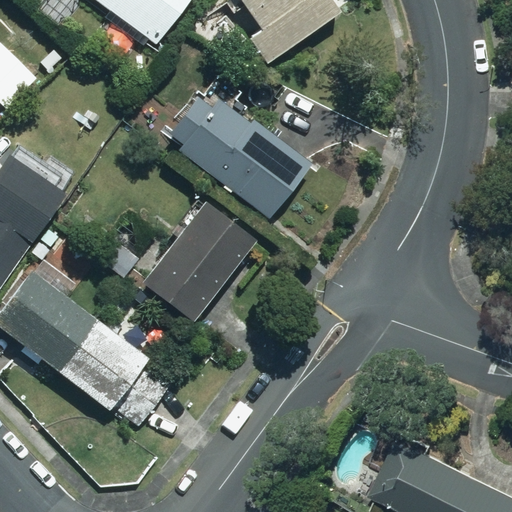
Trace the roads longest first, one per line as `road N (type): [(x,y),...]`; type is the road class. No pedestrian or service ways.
road 1 (residential): [(435,0),(451,70),(443,153),(422,221),(365,311)]
road 2 (residential): [(365,311),(205,511)]
road 3 (residential): [(365,311),(511,364)]
